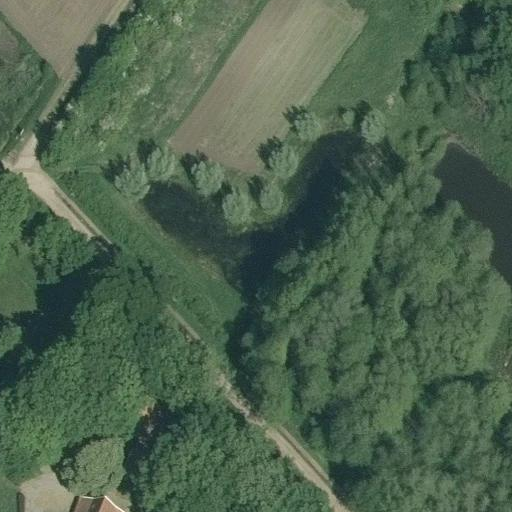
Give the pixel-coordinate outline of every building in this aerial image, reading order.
[(158,415),(131,401),(114,433),(141,448),(158,415)] [(79,420),(97,437),(112,422),(94,404),(79,420)] [(43,453),(60,471),(90,443),(72,425),(65,432),(43,453)] [(181,475),(160,464),(138,452),(126,473),(169,497),(181,475)] [(209,511),(234,511),(235,511),(215,501),(209,511)] [(106,511),(81,502),(76,511),(106,511)]
